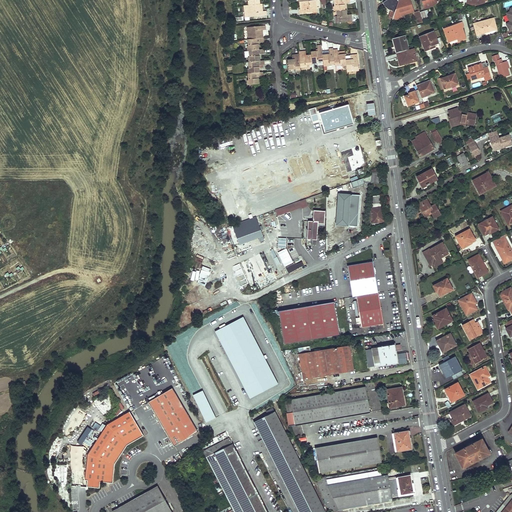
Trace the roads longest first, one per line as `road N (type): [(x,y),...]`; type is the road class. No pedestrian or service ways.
road 1 (secondary): [(380,88),(436,446)]
road 2 (residential): [(436,446),(505,407),(489,288),(511,271)]
road 3 (residential): [(380,88),(470,50),(511,51)]
